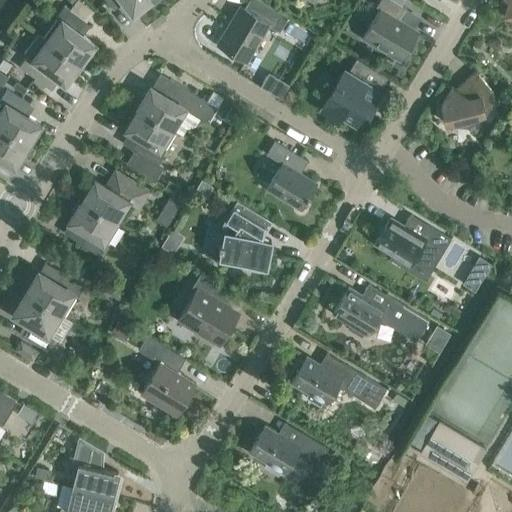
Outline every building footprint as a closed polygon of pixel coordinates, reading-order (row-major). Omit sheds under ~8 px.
[(105,0),(110,6),(118,0),(122,0),(133,13),(140,8),(142,9),(154,0),(153,0),(105,0)] [(241,7),(219,44),(246,61),(268,25),(280,32),(289,17),(260,0),(249,0),(244,8),(241,7)] [(408,9),(402,6),(392,0),(380,0),(376,7),(380,10),(363,38),(401,60),(418,31),(401,21),(408,9)] [(94,44),(79,32),(87,21),(65,5),(56,17),(58,18),(44,37),(81,65),(90,53),(89,51),(94,44)] [(24,52),(28,55),(20,66),(41,82),(49,72),(65,83),(71,76),(72,77),(81,65),(44,37),(38,33),(24,52)] [(12,64),(3,58),(0,63),(0,68),(6,72),(12,64)] [(368,104),(372,107),(387,82),(354,63),(346,76),(342,74),(321,109),(338,119),(341,115),(356,125),(368,104)] [(0,70),(0,83),(3,85),(9,76),(0,70)] [(483,106),(496,103),(493,91),(475,71),(466,79),(459,91),(451,87),(441,104),(446,124),(455,123),(459,126),(468,127),(477,121),(476,118),(485,114),(483,106)] [(289,85),(269,72),(260,86),(281,99),(289,85)] [(218,107),(177,82),(167,97),(151,87),(146,95),(144,94),(136,107),(176,131),(188,111),(208,123),(218,107)] [(40,124),(24,114),(31,103),(7,89),(0,100),(0,101),(2,102),(0,105),(0,128),(29,147),(37,134),(35,132),(40,124)] [(234,103),(224,120),(233,125),(243,109),(234,103)] [(176,131),(136,107),(128,120),(130,121),(125,129),(132,133),(127,142),(137,148),(135,151),(136,151),(128,164),(156,181),(165,167),(159,164),(166,152),(164,151),(176,131)] [(0,157),(15,166),(20,158),(21,160),(29,147),(0,128),(0,157)] [(301,209),(317,183),(294,169),(301,157),(275,141),(267,154),(282,163),(267,188),(301,209)] [(88,186),(80,199),(120,224),(132,204),(139,208),(150,190),(132,179),(129,185),(119,178),(112,190),(95,180),(90,188),(88,186)] [(180,186),(170,180),(165,187),(175,193),(180,186)] [(210,185),(201,180),(195,189),(204,195),(210,185)] [(170,197),(162,210),(174,218),(183,205),(170,197)] [(72,213),(74,214),(69,222),(86,232),(79,243),(102,257),(110,245),(108,244),(120,224),(80,199),(72,213)] [(246,268),(265,272),(266,266),(271,240),(262,238),(273,221),(237,199),(221,225),(226,228),(220,257),(247,262),(246,268)] [(391,217),(375,243),(392,254),(390,258),(404,267),(407,263),(425,273),(440,248),(444,251),(451,238),(428,224),(421,236),(391,217)] [(167,237),(161,246),(173,253),(179,244),(167,237)] [(491,262),(479,255),(475,263),(487,270),(491,262)] [(86,285),(63,271),(56,282),(39,272),(34,280),(32,279),(24,292),(64,316),(76,296),(78,297),(86,285)] [(238,314),(224,305),(232,292),(201,273),(192,287),(196,290),(179,318),(220,343),(238,314)] [(349,287),(333,313),(350,323),(348,328),(362,337),(365,332),(368,334),(379,315),(394,324),(398,318),(419,330),(426,318),(386,294),(379,305),(349,287)] [(16,305),(18,306),(14,314),(30,324),(23,336),(47,350),(54,337),(52,336),(64,316),(24,292),(16,305)] [(134,328),(119,319),(111,333),(126,341),(134,328)] [(436,324),(425,344),(439,352),(444,345),(451,333),(436,324)] [(196,383),(177,372),(186,358),(147,335),(138,349),(159,362),(141,392),(177,414),(196,383)] [(38,351),(21,341),(15,349),(33,360),(38,351)] [(295,376),(291,382),(308,392),(306,397),(320,406),(323,401),(326,403),(337,385),(353,394),(357,387),(377,399),(384,387),(344,363),(337,374),(307,356),(303,361),(300,359),(291,373),(295,376)] [(0,423),(2,425),(17,401),(0,390),(0,423)] [(25,403),(18,414),(33,423),(40,412),(25,403)] [(486,448),(439,419),(419,452),(466,481),(486,448)] [(265,425),(249,451),(266,462),(264,466),(278,475),(281,471),(284,473),(295,454),(310,463),(314,456),(318,459),(325,447),(302,432),(295,444),(265,425)] [(104,452),(104,451),(79,436),(72,462),(79,464),(74,487),(117,497),(119,478),(117,478),(119,472),(98,468),(102,451),(104,452)] [(38,467),(35,476),(47,479),(49,470),(38,467)] [(111,511),(117,497),(74,487),(68,509),(61,507),(59,511),(111,511)]
